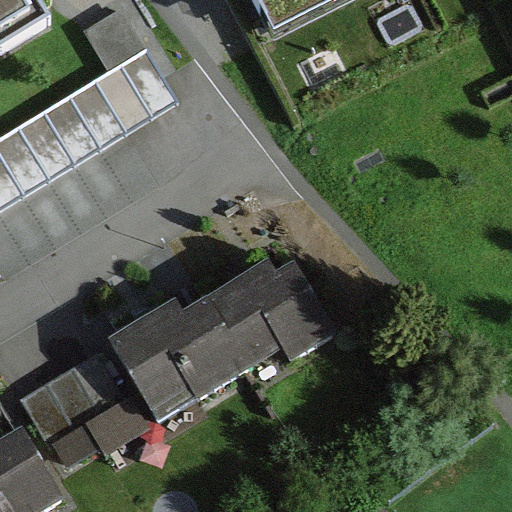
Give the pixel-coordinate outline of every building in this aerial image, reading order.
[(0,0),(0,53),(45,26),(28,0),(0,0)] [(357,0),(254,0),(276,41),(357,0)] [(0,138),(0,201),(179,99),(143,36),(109,56),(117,71),(0,138)] [(276,289),(266,274),(208,311),(247,372),(285,349),(292,361),(332,336),(295,277),(276,289)] [(175,314),(117,351),(160,418),(195,396),(199,402),(247,372),(208,311),(183,326),(175,314)] [(57,467),(145,434),(113,352),(26,386),(57,467)] [(0,457),(0,511),(46,511),(59,504),(21,444),(0,457)]
